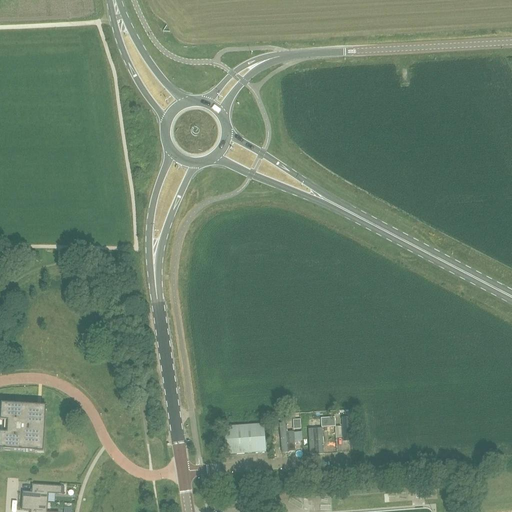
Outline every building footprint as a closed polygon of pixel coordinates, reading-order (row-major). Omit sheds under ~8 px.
[(43,449),(46,407),(5,405),(1,404),(1,412),(0,420),(0,450),(3,451),(35,453),(43,453),(43,449)] [(338,442),(351,441),(350,418),(336,419),(338,442)] [(301,429),(300,420),(292,420),(293,430),(301,429)] [(282,454),(298,453),(296,432),(287,432),(286,423),(280,423),(282,454)] [(223,429),(226,457),(266,453),(263,425),(223,429)] [(309,455),(323,454),(322,429),(307,430),(309,455)] [(22,492),(22,501),(48,503),(48,493),(62,494),(62,486),(32,485),(31,492),(22,492)] [(47,511),(48,503),(22,501),(21,510),(30,511),(47,511)]
